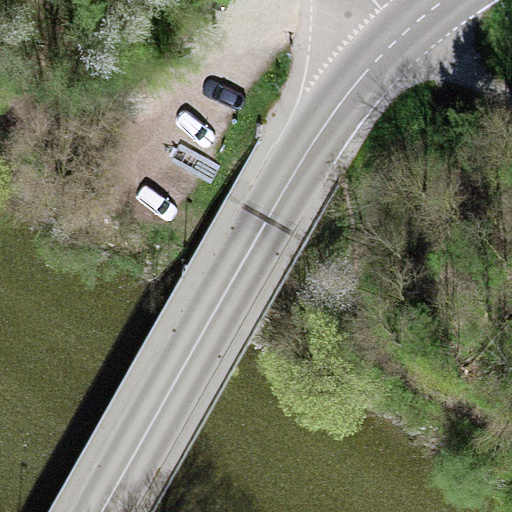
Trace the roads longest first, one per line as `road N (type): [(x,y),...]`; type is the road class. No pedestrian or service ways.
road 1 (tertiary): [(101,511),(315,137),(407,25)]
road 2 (track): [(118,171),(265,0)]
road 3 (track): [(0,109),(118,171)]
road 4 (track): [(511,95),(407,25)]
